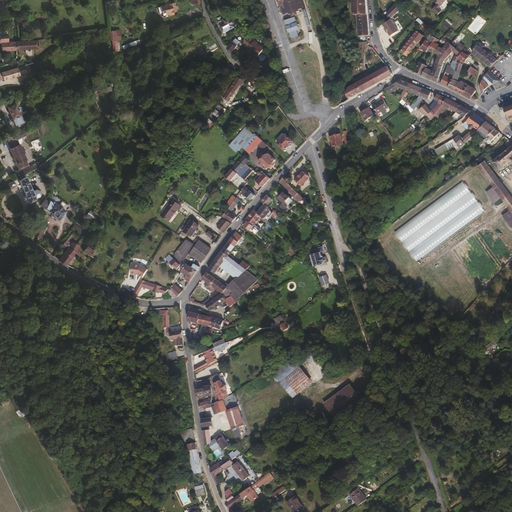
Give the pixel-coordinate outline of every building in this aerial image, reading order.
[(278,0),(280,6),(282,5),(284,13),(287,12),(287,13),(289,12),(290,14),(300,10),(300,9),(302,8),(301,7),(304,6),(302,0),(278,0)] [(368,13),(367,0),(353,0),(355,14),(357,14),(359,14),(360,31),(360,35),(367,35),(370,34),(368,13)] [(440,6),(444,0),(433,0),(437,3),(435,6),(432,9),(437,15),(441,11),(438,8),(440,5),(440,6)] [(179,8),(178,5),(176,5),(175,2),(172,3),(166,4),(161,5),(163,12),(166,11),(167,14),(169,13),(170,15),(175,13),(174,11),(177,10),(177,9),(179,8)] [(391,18),(402,7),(397,2),(387,13),(391,18)] [(300,28),(296,16),(286,19),(288,25),(290,32),(292,37),(293,37),(294,40),(299,38),(298,35),(299,35),(297,29),(300,28)] [(235,24),(236,23),(234,19),(233,20),(231,18),(226,21),(225,19),(219,22),(224,30),(229,27),(230,30),(236,26),(235,24)] [(398,30),(390,19),(382,25),(389,36),(398,30)] [(117,34),(116,30),(112,30),(108,30),(109,39),(121,39),(121,34),(117,34)] [(415,46),(423,36),(416,30),(407,41),(415,46)] [(265,47),(248,35),(242,43),(248,48),(247,49),(251,52),(252,51),(254,52),(259,56),(265,47)] [(39,47),(38,38),(16,39),(16,48),(39,47)] [(452,51),(454,48),(447,42),(442,38),(440,41),(445,45),(442,49),(448,55),(452,51)] [(16,48),(16,39),(2,40),(2,49),(9,49),(16,48)] [(427,51),(431,43),(426,39),(420,48),(426,52),(427,51)] [(233,51),(238,44),(234,40),(228,47),(233,51)] [(128,46),(137,43),(136,41),(122,46),(124,49),(128,47),(128,46)] [(407,56),(415,46),(407,41),(400,50),(407,56)] [(435,48),(436,47),(437,44),(432,42),(431,43),(427,51),(432,53),(434,48),(435,48)] [(497,59),(481,47),(478,45),(477,44),(472,53),(490,67),(497,60),(497,59)] [(462,52),(463,51),(457,47),(455,49),(454,51),(453,51),(453,52),(455,53),(455,54),(455,56),(450,67),(454,70),(457,62),(458,57),(462,52)] [(448,55),(442,49),(440,51),(445,58),(448,55)] [(436,82),(444,61),(445,58),(440,51),(437,54),(434,68),(433,68),(432,68),(431,70),(429,69),(425,77),(436,82)] [(465,61),(469,55),(465,53),(464,54),(462,52),(458,57),(457,62),(462,64),(465,61)] [(422,75),(425,67),(426,65),(419,62),(414,72),(422,75)] [(460,72),(462,64),(457,62),(454,70),(455,70),(460,72)] [(20,73),(27,71),(25,63),(0,70),(0,79),(4,78),(4,79),(20,74),(20,73)] [(360,92),(386,78),(392,74),(392,73),(387,66),(377,71),(350,86),(348,86),(346,94),(349,98),(360,92)] [(473,76),(476,70),(470,67),(467,71),(473,76)] [(457,81),(460,72),(455,70),(454,70),(454,71),(452,79),(457,81)] [(499,81),(488,70),(484,76),(486,78),(492,84),(499,81)] [(455,90),(460,82),(457,81),(452,79),(443,75),(440,83),(455,90)] [(235,93),(241,84),(242,85),(245,79),(244,78),(243,79),(239,76),(235,82),(233,80),(227,88),(235,93)] [(407,89),(410,82),(402,79),(385,89),(390,93),(393,91),(401,87),(407,89)] [(483,91),(489,86),(482,79),(479,86),(483,91)] [(422,87),(410,82),(407,89),(420,94),(422,87)] [(462,94),(467,85),(462,82),(461,83),(460,82),(455,90),(462,94)] [(473,95),(475,91),(474,88),(467,85),(462,94),(470,98),(475,101),(477,99),(473,95)] [(429,98),(432,91),(422,87),(420,94),(426,96),(429,98)] [(414,108),(426,96),(420,94),(419,97),(412,103),(411,106),(414,108)] [(443,104),(447,98),(437,94),(435,98),(439,100),(438,102),(431,110),(435,114),(442,105),(443,104)] [(389,106),(383,98),(372,105),(378,113),(389,106)] [(460,104),(449,98),(447,98),(443,104),(456,111),(456,112),(460,104)] [(511,99),(510,101),(510,100),(508,100),(508,101),(503,103),(503,102),(502,103),(502,104),(501,104),(498,106),(498,108),(499,107),(500,109),(499,110),(500,111),(503,110),(504,111),(505,110),(507,115),(506,116),(507,117),(508,117),(509,120),(508,120),(508,121),(510,121),(510,122),(511,122),(511,121),(511,120),(511,99)] [(24,120),(20,111),(18,106),(16,102),(8,105),(15,123),(24,120)] [(431,110),(425,104),(421,108),(427,115),(431,110)] [(471,110),(460,104),(456,112),(452,116),(459,120),(462,117),(471,110)] [(439,118),(447,107),(443,105),(442,105),(435,114),(436,115),(439,118)] [(374,114),(369,106),(361,111),(362,113),(360,113),(363,118),(364,117),(366,119),(374,114)] [(211,113),(216,117),(220,112),(214,109),(211,113)] [(432,120),(436,115),(435,114),(431,110),(427,115),(432,120)] [(461,147),(468,141),(474,134),(479,129),(487,121),(475,113),(466,120),(462,123),(467,128),(469,127),(470,128),(471,129),(472,128),(474,126),(475,127),(462,139),(458,136),(454,139),(457,144),(458,143),(461,147)] [(496,128),(492,125),(487,121),(479,129),(488,136),(492,132),(496,128)] [(489,143),(500,132),(496,128),(492,132),(488,136),(490,138),(486,141),(489,143)] [(28,163),(19,141),(15,132),(7,137),(19,166),(28,163)] [(249,140),(241,133),(230,145),(237,151),(243,145),(244,146),(249,140)] [(250,152),(262,139),(257,133),(249,140),(244,146),(250,152)] [(343,143),(341,133),(331,136),(333,146),(343,143)] [(285,149),(293,140),(286,134),(278,142),(285,149)] [(470,143),(477,137),(474,134),(468,141),(470,143)] [(439,154),(456,144),(454,140),(437,150),(439,154)] [(511,144),(493,161),(499,169),(511,159),(511,160),(511,144)] [(267,168),(276,159),(269,152),(260,161),(267,168)] [(240,170),(246,163),(250,159),(245,155),(243,157),(225,176),(231,180),(240,170)] [(262,170),(255,164),(253,162),(251,158),(250,159),(246,163),(251,167),(253,169),(259,173),(262,170)] [(511,195),(485,160),(478,165),(504,200),(505,200),(511,195)] [(244,174),(251,167),(246,163),(240,170),(244,174)] [(459,172),(465,168),(462,164),(456,168),(459,172)] [(31,168),(30,165),(20,169),(22,173),(31,168)] [(245,179),(253,169),(251,167),(244,174),(242,176),(245,179)] [(257,180),(265,172),(262,170),(259,173),(255,178),(257,180)] [(301,184),(310,176),(304,170),(295,178),(301,184)] [(263,186),(270,178),(265,172),(257,180),(263,186)] [(33,189),(26,175),(20,179),(28,198),(29,200),(36,197),(33,189)] [(298,192),(283,177),(280,181),(295,195),(298,192)] [(462,182),(394,232),(416,261),(484,211),(462,182)] [(256,194),(245,185),(241,190),(251,199),(256,194)] [(41,192),(39,189),(37,188),(33,189),(36,197),(40,195),(41,192)] [(292,199),(290,196),(285,192),(284,191),(279,197),(281,199),(279,202),(280,205),(284,208),(288,204),(289,204),(293,199),(292,199)] [(59,199),(53,194),(51,198),(57,203),(59,199)] [(272,199),(273,199),(272,197),(268,194),(262,200),(265,203),(267,204),(268,204),(272,199)] [(46,207),(49,201),(45,198),(41,203),(46,207)] [(66,209),(57,203),(51,198),(49,201),(46,207),(53,212),(52,214),(56,217),(57,215),(60,217),(66,209)] [(169,219),(178,208),(179,209),(182,205),(174,198),(161,212),(169,219)] [(228,209),(233,201),(230,198),(222,209),(226,211),(228,209)] [(230,211),(237,201),(235,199),(233,201),(228,209),(230,211)] [(85,209),(76,203),(74,206),(82,212),(85,209)] [(272,208),(267,204),(265,203),(258,211),(261,215),(263,217),(264,218),(272,208)] [(99,215),(90,209),(85,215),(93,222),(99,215)] [(237,216),(230,211),(228,209),(226,211),(224,215),(233,221),(237,216)] [(254,225),(261,215),(258,211),(255,209),(246,219),(248,220),(249,220),(254,225)] [(224,232),(231,223),(224,218),(217,227),(224,232)] [(191,235),(199,225),(192,219),(184,230),(191,235)] [(254,225),(249,220),(248,220),(244,224),(251,229),(252,227),(254,225)] [(45,230),(47,225),(40,222),(33,238),(36,241),(38,236),(40,236),(43,229),(45,230)] [(209,230),(206,234),(212,239),(215,236),(209,230)] [(242,236),(236,231),(233,234),(239,239),(240,240),(242,236)] [(235,245),(239,239),(233,234),(229,240),(235,245)] [(181,251),(190,240),(188,238),(178,249),(175,256),(174,257),(181,251)] [(211,247),(199,239),(196,244),(197,244),(199,245),(209,251),(211,247)] [(79,245),(72,240),(68,245),(74,249),(75,250),(76,250),(77,247),(79,245)] [(191,251),(197,244),(196,244),(194,242),(190,240),(181,251),(187,257),(191,251)] [(230,252),(235,245),(229,240),(222,250),(228,254),(233,258),(234,256),(230,252)] [(89,254),(93,249),(87,244),(83,250),(89,254)] [(66,264),(75,250),(74,249),(68,245),(59,258),(64,262),(66,264)] [(204,259),(209,251),(199,245),(194,253),(204,259)] [(223,261),(228,254),(222,250),(217,256),(209,268),(215,272),(223,261)] [(180,263),(187,257),(181,251),(174,257),(180,263)] [(327,260),(326,256),(324,256),(323,255),(322,255),(321,252),(312,254),(315,264),(325,261),(325,260),(327,260)] [(240,264),(233,258),(228,254),(223,261),(232,268),(232,267),(237,271),(242,266),(240,264)] [(180,263),(174,257),(169,261),(176,268),(180,264),(180,263)] [(249,265),(245,261),(243,260),(240,264),(242,266),(246,269),(247,268),(249,265)] [(190,280),(199,267),(200,265),(195,262),(192,266),(186,263),(181,270),(185,273),(183,275),(185,276),(184,277),(190,280)] [(130,275),(135,268),(130,265),(125,271),(130,275)] [(241,274),(246,269),(242,266),(237,271),(241,274)] [(237,298),(259,279),(246,269),(241,274),(228,286),(228,287),(234,292),(232,295),(235,299),(237,298)] [(216,277),(207,271),(202,277),(208,281),(211,283),(216,277)] [(329,282),(326,274),(320,277),(323,284),(329,282)] [(228,286),(216,277),(211,283),(216,287),(223,292),(227,297),(232,295),(234,292),(228,287),(228,286)] [(137,295),(145,281),(142,279),(133,294),(137,295)] [(157,291),(159,283),(151,281),(149,287),(152,288),(152,290),(157,291)] [(183,290),(174,281),(170,287),(178,295),(183,290)] [(216,287),(211,283),(208,281),(206,285),(214,291),(216,287)] [(165,294),(170,287),(164,285),(161,292),(165,294)] [(214,298),(221,294),(217,290),(211,294),(214,298)] [(215,307),(226,299),(227,300),(231,305),(235,302),(231,297),(227,299),(222,292),(221,294),(214,298),(213,299),(208,303),(207,304),(210,309),(214,306),(215,307)] [(199,321),(200,313),(190,310),(189,319),(190,319),(199,321)] [(212,325),(213,316),(200,313),(199,321),(207,323),(212,325)] [(222,328),(224,319),(219,317),(215,316),(213,316),(212,325),(216,326),(222,328)] [(183,335),(183,328),(182,328),(169,331),(171,338),(176,337),(183,335)] [(215,346),(226,341),(225,337),(214,342),(215,344),(215,346)] [(219,348),(224,346),(228,344),(227,343),(226,341),(215,346),(203,351),(204,351),(207,359),(195,366),(195,371),(218,358),(216,353),(214,350),(216,349),(217,349),(219,348)] [(179,357),(176,350),(169,352),(172,360),(179,357)] [(312,382),(292,358),(273,374),(293,398),(312,382)] [(227,387),(225,382),(224,383),(221,379),(220,380),(216,373),(215,374),(212,375),(218,388),(217,389),(217,393),(216,393),(217,400),(224,399),(223,393),(224,392),(226,392),(228,391),(226,387),(227,387)] [(213,392),(211,384),(196,387),(198,395),(212,393),(213,392)] [(334,419),(360,400),(350,385),(323,404),(334,419)] [(227,409),(224,399),(217,400),(215,401),(216,404),(218,411),(227,409)] [(244,423),(238,405),(237,406),(227,409),(232,427),(232,428),(235,437),(236,437),(241,435),(239,425),(244,423)] [(213,423),(212,415),(211,414),(205,413),(206,416),(201,417),(204,438),(205,445),(209,442),(222,432),(221,431),(217,434),(216,433),(211,436),(209,424),(213,423)] [(196,441),(194,427),(183,430),(186,443),(196,441)] [(230,444),(222,432),(209,442),(213,447),(219,442),(223,448),(230,444)] [(202,471),(196,441),(186,443),(192,473),(202,471)] [(231,459),(239,452),(237,449),(229,455),(231,459)] [(224,468),(233,461),(231,459),(229,455),(220,461),(224,468)] [(247,471),(238,460),(233,465),(242,475),(244,473),(247,471)] [(224,468),(220,461),(211,466),(210,467),(216,484),(219,483),(216,473),(224,468)] [(274,477),(270,472),(258,480),(259,483),(262,480),(265,483),(274,477)] [(228,506),(243,496),(246,494),(250,501),(258,496),(252,485),(249,487),(226,503),(228,506)] [(367,498),(359,486),(351,493),(359,504),(367,498)] [(206,493),(205,487),(196,489),(198,495),(206,493)] [(271,493),(273,497),(287,491),(285,487),(271,493)] [(295,511),(304,507),(297,495),(288,501),(294,511),(295,511)]
